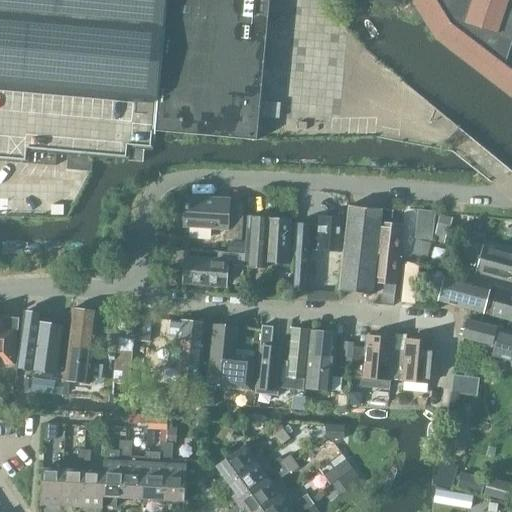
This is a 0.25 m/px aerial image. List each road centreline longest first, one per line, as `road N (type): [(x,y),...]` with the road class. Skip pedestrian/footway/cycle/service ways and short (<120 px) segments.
road 1 (residential): [(511,195),(178,180),(151,196),(138,295)]
road 2 (residential): [(440,394),(444,323),(138,295)]
road 3 (residential): [(0,288),(138,295)]
